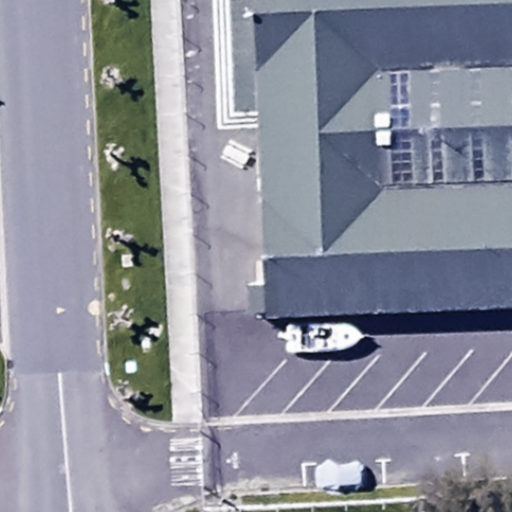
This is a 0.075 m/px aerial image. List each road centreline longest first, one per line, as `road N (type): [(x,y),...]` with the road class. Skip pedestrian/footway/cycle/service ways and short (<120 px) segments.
road 1 (unclassified): [(61,462),(33,0)]
road 2 (unclassified): [(511,436),(61,462)]
